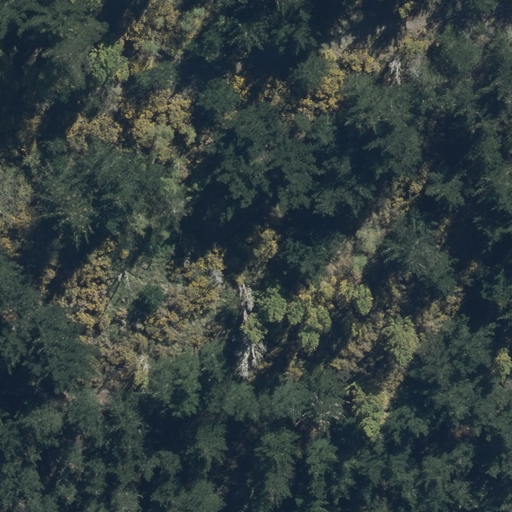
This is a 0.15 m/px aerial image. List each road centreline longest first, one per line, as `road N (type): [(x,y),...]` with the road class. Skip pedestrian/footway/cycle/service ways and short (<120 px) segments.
road 1 (track): [(0,384),(511,436)]
road 2 (track): [(0,97),(61,96),(467,0)]
